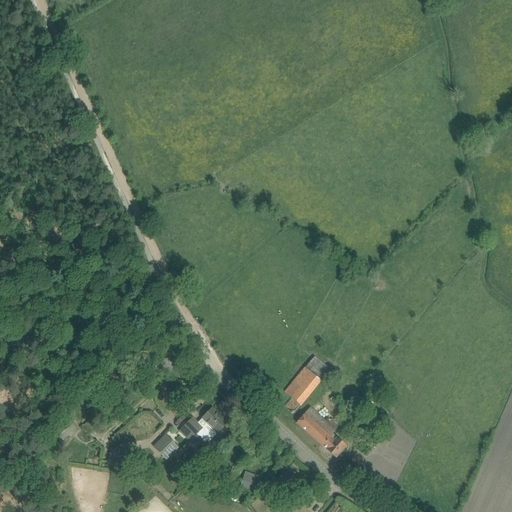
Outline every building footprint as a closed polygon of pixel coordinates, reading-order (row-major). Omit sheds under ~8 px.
[(314,357),(291,385),(285,393),(300,405),(329,369),(314,357)] [(111,391),(112,391),(115,388),(116,390),(124,383),(119,377),(117,378),(112,373),(105,380),(107,382),(105,384),(111,391)] [(90,397),(98,390),(91,382),(83,390),(90,397)] [(332,434),(336,430),(340,425),(332,419),(331,420),(328,418),(326,421),(311,407),(297,423),(336,458),(346,446),(332,434)] [(214,437),(220,430),(227,423),(212,408),(198,423),(193,418),(180,431),(191,442),(196,437),(195,436),(204,428),(214,437)] [(364,413),(357,422),(377,436),(383,426),(364,413)] [(52,428),(56,433),(63,440),(69,435),(71,438),(80,429),(67,415),(52,428)] [(166,436),(154,447),(166,459),(178,448),(166,436)] [(262,446),(266,441),(261,438),(257,443),(262,446)] [(112,449),(109,464),(121,467),(123,467),(126,452),(122,451),(112,449)] [(285,471),(276,482),(279,485),(288,492),(293,486),(300,478),(286,466),(285,465),(282,468),(282,469),(285,471)] [(242,483),(240,488),(252,492),(253,486),(257,487),(263,482),(256,480),(257,476),(245,472),(243,479),(241,479),(240,482),(242,483)]
